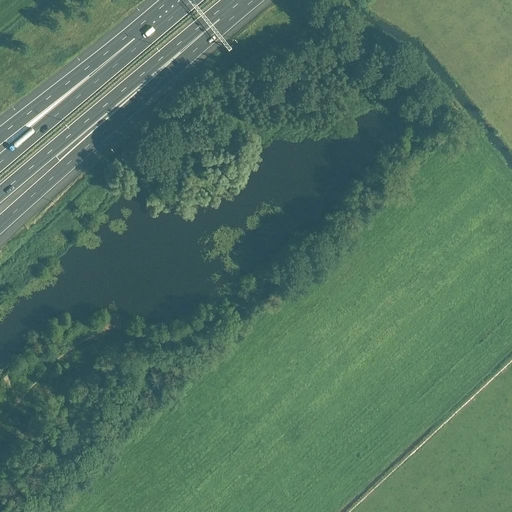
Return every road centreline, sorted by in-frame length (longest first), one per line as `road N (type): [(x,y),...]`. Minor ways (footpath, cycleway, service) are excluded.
road 1 (motorway): [(0,223),(214,22)]
road 2 (motorway): [(0,193),(214,22)]
road 3 (motorway): [(132,40),(103,75),(0,162)]
road 4 (motorway): [(132,40),(0,135)]
